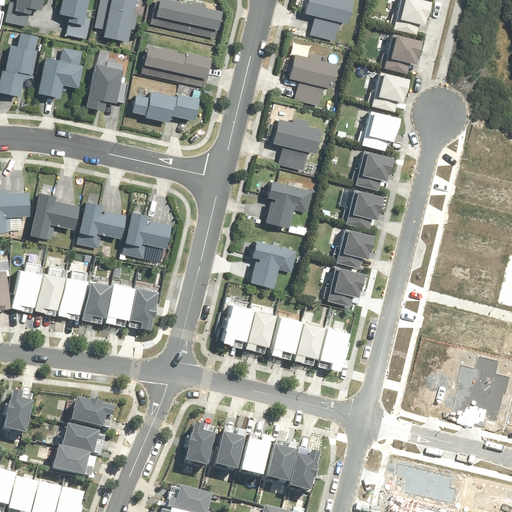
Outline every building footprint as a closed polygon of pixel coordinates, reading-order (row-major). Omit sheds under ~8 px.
[(46,0),(19,0),(18,6),(32,9),(33,5),(44,8),(46,0)] [(65,0),(63,11),(75,14),(74,19),(87,22),(91,0),(65,0)] [(100,0),(95,26),(107,28),(106,34),(131,39),(139,0),(100,0)] [(226,9),(188,0),(156,0),(151,23),(219,39),(226,9)] [(300,0),(297,15),(309,17),(305,36),(331,42),(335,24),(340,25),(345,0),(300,0)] [(419,4),(405,0),(393,0),(385,29),(411,36),(419,4)] [(4,67),(1,89),(25,93),(27,76),(32,77),(33,71),(37,72),(40,48),(39,47),(42,31),(23,28),(20,42),(13,41),(8,67),(4,67)] [(410,41),(385,36),(378,69),(402,74),(410,41)] [(149,42),(142,71),(208,86),(215,55),(190,49),(189,51),(149,42)] [(61,56),(49,53),(42,90),(64,95),(67,82),(81,85),(86,63),(83,62),(85,49),(64,44),(61,56)] [(287,54),(281,79),(293,82),(288,100),(316,106),(320,89),(323,90),(329,65),(319,63),(321,57),(305,53),(304,58),(287,54)] [(127,66),(97,60),(89,105),(108,108),(110,99),(126,102),(130,82),(125,81),(127,66)] [(397,80),(373,74),(365,106),(390,111),(397,80)] [(139,92),(135,109),(148,112),(147,115),(172,120),(174,113),(198,119),(204,95),(181,90),(180,94),(154,88),(152,95),(139,92)] [(388,119),(364,113),(357,145),(381,150),(388,119)] [(294,118),(282,116),(276,141),(284,143),(279,164),(305,170),(310,150),(320,152),(326,126),(310,122),(311,120),(294,116),(294,118)] [(380,158),(358,153),(351,184),(373,189),(380,158)] [(306,185),(275,177),(271,194),(278,196),(277,198),(274,197),(268,219),(292,226),(297,208),(308,211),(314,189),(305,187),(306,185)] [(7,186),(0,185),(0,229),(12,229),(12,214),(35,214),(34,190),(7,190),(7,186)] [(60,193),(43,189),(33,232),(52,236),(55,224),(78,229),(84,204),(59,198),(60,193)] [(377,197),(351,190),(344,220),(369,226),(377,197)] [(106,201),(90,197),(81,229),(79,229),(75,244),(98,250),(103,232),(123,237),(130,213),(105,207),(106,201)] [(131,210),(121,254),(144,259),(148,242),(169,247),(175,222),(153,217),(152,220),(150,220),(152,211),(135,207),(134,211),(131,210)] [(366,236),(342,230),(335,257),(359,264),(366,236)] [(290,245),(260,237),(255,254),(262,256),(262,258),(258,257),(253,279),(277,285),(282,268),(294,271),(299,250),(290,247),(290,245)] [(44,271),(21,266),(13,305),(36,310),(44,271)] [(5,268),(0,268),(0,308),(10,307),(5,268)] [(357,274),(334,268),(327,296),(350,301),(357,274)] [(66,274),(45,270),(37,308),(58,312),(66,274)] [(90,278),(67,274),(59,312),(82,317),(90,278)] [(116,281),(93,276),(85,315),(108,320),(116,281)] [(139,283),(116,279),(109,318),(131,323),(139,283)] [(162,287),(140,282),(132,321),(154,325),(162,287)] [(244,310),(223,305),(214,343),(234,348),(244,310)] [(267,316),(245,310),(235,349),(257,355),(267,316)] [(271,316),(260,356),(282,362),(293,322),(271,316)] [(316,327),(294,322),(284,361),(307,367),(316,327)] [(343,333),(318,327),(308,368),(332,374),(343,333)] [(16,388),(5,426),(28,432),(36,401),(23,397),(25,391),(16,388)] [(80,395),(75,417),(113,426),(118,404),(80,395)] [(198,419),(187,457),(210,464),(219,432),(206,428),(208,422),(198,419)] [(70,421),(65,443),(104,452),(110,430),(70,421)] [(226,429),(218,461),(242,467),(251,429),(240,427),(239,433),(226,429)] [(252,429),(241,473),(266,479),(277,435),(252,429)] [(279,435),(268,479),(291,485),(302,441),(279,435)] [(61,443),(56,465),(95,475),(100,452),(61,443)] [(302,444),(293,483),(314,488),(324,450),(302,444)] [(9,511),(19,471),(0,466),(0,511),(9,511)] [(33,511),(42,479),(20,474),(10,511),(33,511)] [(58,511),(65,484),(44,479),(35,511),(58,511)] [(177,481),(171,505),(200,511),(210,511),(216,491),(177,481)] [(82,511),(88,490),(67,485),(59,511),(82,511)]
